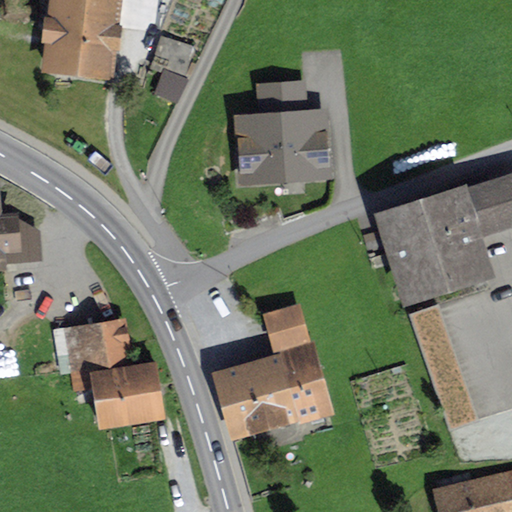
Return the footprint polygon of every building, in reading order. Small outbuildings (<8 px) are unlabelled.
[(50,17),(45,64),(111,71),(119,0),(56,0),(54,17),(50,17)] [(163,37),(152,69),(184,79),(194,47),(163,37)] [(242,121),(246,176),(324,170),(320,116),(304,117),(301,84),(261,87),(263,120),(242,121)] [(511,178),(385,219),(408,293),(484,269),(472,233),(511,220),(511,178)] [(0,246),(15,245),(13,219),(0,219),(0,246)] [(438,302),(410,312),(451,428),(479,418),(438,302)] [(293,420),(291,411),(316,404),(291,312),(266,319),(276,356),(221,372),(238,435),(293,420)] [(99,367),(100,370),(128,365),(120,322),(67,331),(73,371),(99,367)] [(157,413),(149,363),(128,365),(100,370),(99,367),(73,371),(77,391),(89,389),(95,423),(157,413)] [(511,511),(511,472),(471,482),(469,473),(438,481),(444,511),(511,511)]
